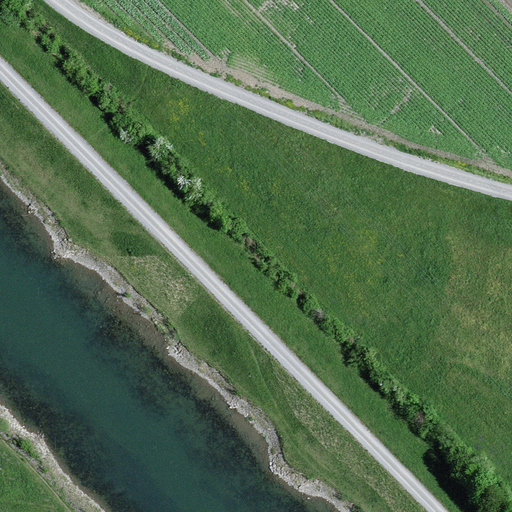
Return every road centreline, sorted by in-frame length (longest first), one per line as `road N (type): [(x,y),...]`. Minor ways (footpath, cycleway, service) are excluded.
road 1 (track): [(0,67),(437,511)]
road 2 (track): [(58,0),(88,25),(226,92),(511,193)]
